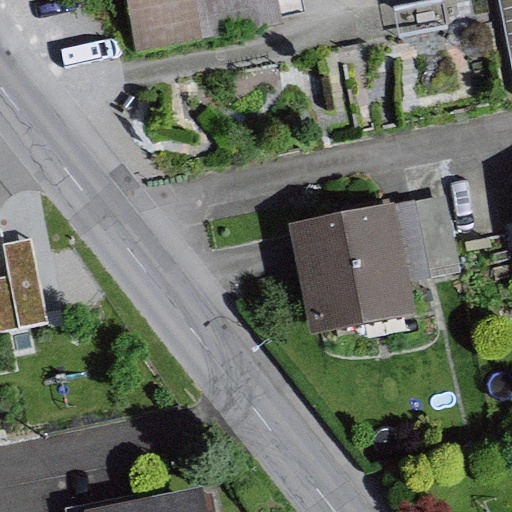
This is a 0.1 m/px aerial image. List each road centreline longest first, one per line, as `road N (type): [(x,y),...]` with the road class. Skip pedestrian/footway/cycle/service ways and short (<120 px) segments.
road 1 (residential): [(511,137),(103,217)]
road 2 (unclassified): [(335,511),(103,217)]
road 3 (unclassified): [(103,217),(0,85)]
